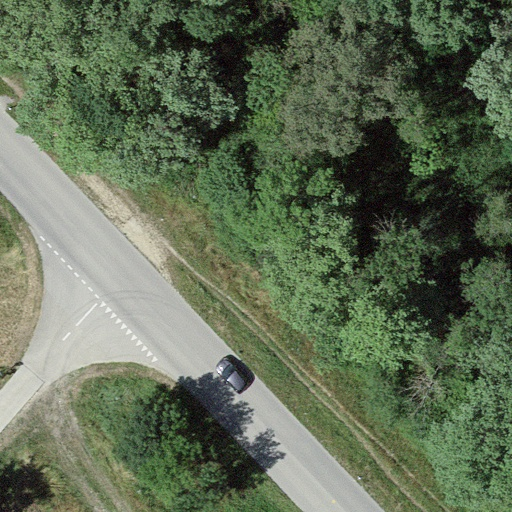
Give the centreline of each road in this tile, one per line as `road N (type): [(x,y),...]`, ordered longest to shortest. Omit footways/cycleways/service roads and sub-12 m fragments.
road 1 (tertiary): [(354,511),(0,141)]
road 2 (track): [(284,0),(126,269),(0,414)]
